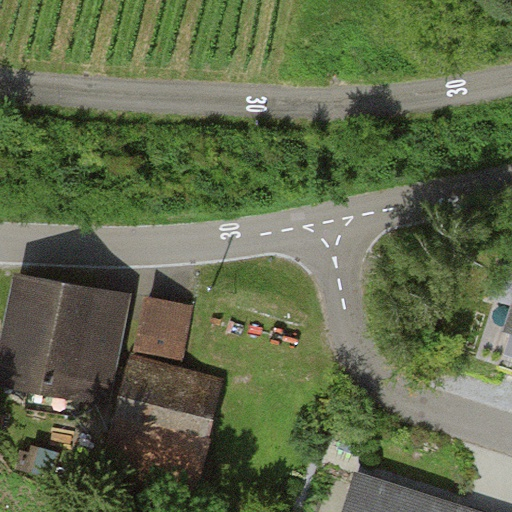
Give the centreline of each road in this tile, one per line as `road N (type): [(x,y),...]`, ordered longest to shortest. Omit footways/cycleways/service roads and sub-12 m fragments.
road 1 (residential): [(511,79),(432,95),(244,101),(0,83)]
road 2 (residential): [(329,238),(0,245)]
road 3 (residential): [(329,238),(358,347),(386,381),(424,405),(511,434)]
road 4 (residential): [(511,188),(409,207),(329,238)]
